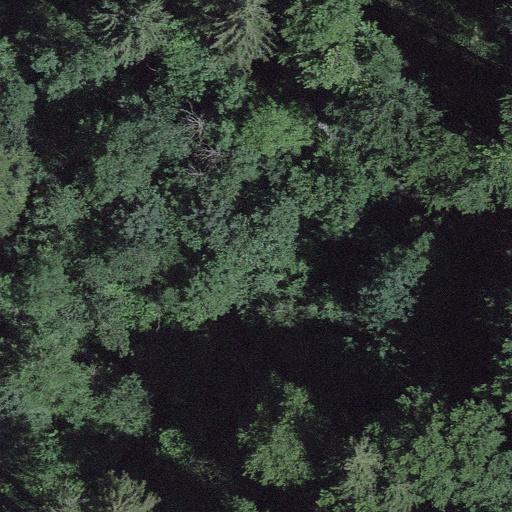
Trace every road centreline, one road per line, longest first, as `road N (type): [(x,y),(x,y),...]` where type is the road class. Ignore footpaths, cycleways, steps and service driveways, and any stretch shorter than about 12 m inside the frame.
road 1 (track): [(0,503),(218,413),(316,400),(511,423)]
road 2 (unclassified): [(511,246),(354,149),(263,26),(231,0)]
